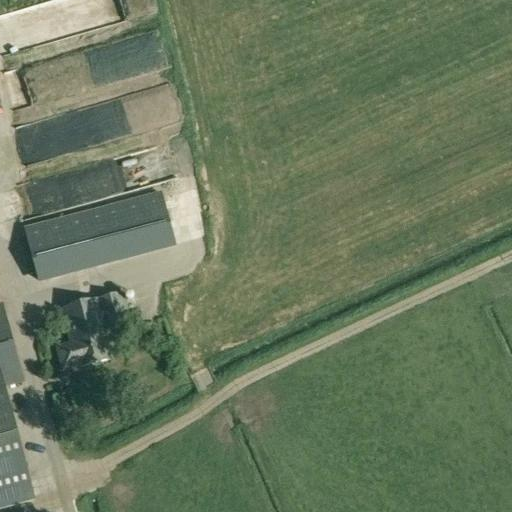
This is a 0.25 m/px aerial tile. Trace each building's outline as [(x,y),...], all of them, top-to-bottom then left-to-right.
[(122,92),(131,125),(175,113),(166,80),(122,92)] [(78,190),(153,170),(147,149),(72,169),(78,190)] [(24,230),(37,280),(174,244),(161,194),(24,230)] [(57,348),(63,372),(79,368),(113,360),(107,336),(132,330),(123,295),(62,310),(71,345),(57,348)] [(0,507),(34,498),(16,430),(5,389),(25,384),(3,304),(0,305),(0,507)]
